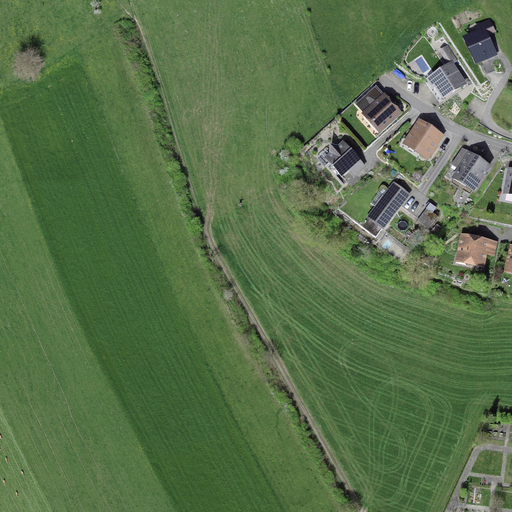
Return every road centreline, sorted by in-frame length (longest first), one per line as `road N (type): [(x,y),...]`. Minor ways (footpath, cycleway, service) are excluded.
road 1 (track): [(358,511),(196,210),(135,0)]
road 2 (residential): [(511,148),(461,132),(382,80)]
